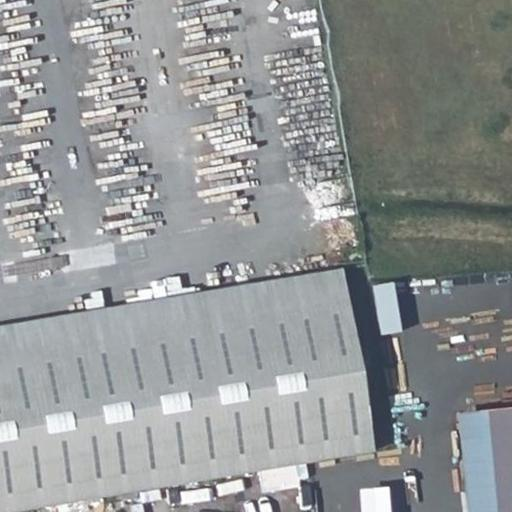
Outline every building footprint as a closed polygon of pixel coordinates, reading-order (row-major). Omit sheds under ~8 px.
[(0,326),(0,351),(339,294),(336,270),(0,326)] [(380,333),(398,330),(390,282),(372,285),(380,333)] [(0,351),(0,511),(366,449),(339,294),(0,351)] [(511,511),(511,403),(470,408),(479,511),(511,511)] [(479,511),(470,408),(450,410),(459,511),(479,511)] [(360,487),(360,511),(389,511),(389,487),(360,487)]
